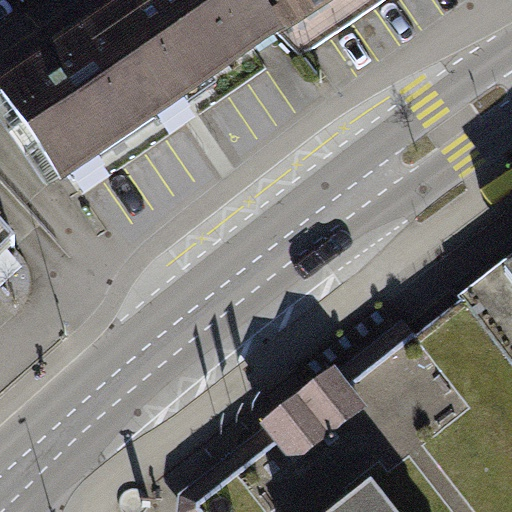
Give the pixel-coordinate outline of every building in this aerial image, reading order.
[(271,0),(121,0),(5,77),(65,167),(175,95),(285,21),(271,0)] [(271,0),(285,21),(316,0),(271,0)] [(0,255),(16,241),(0,223),(0,255)] [(215,486),(197,499),(207,511),(511,511),(511,258),(503,266),(438,316),(415,333),(351,382),(345,374),(339,367),(335,362),(299,389),(262,418),(268,425),(272,431),(277,438),(255,455),(215,486)] [(345,374),(351,382),(415,333),(404,318),(339,367),(345,374)] [(272,431),(268,425),(179,492),(178,511),(207,511),(197,499),(215,486),(255,455),(277,438),(272,431)]
